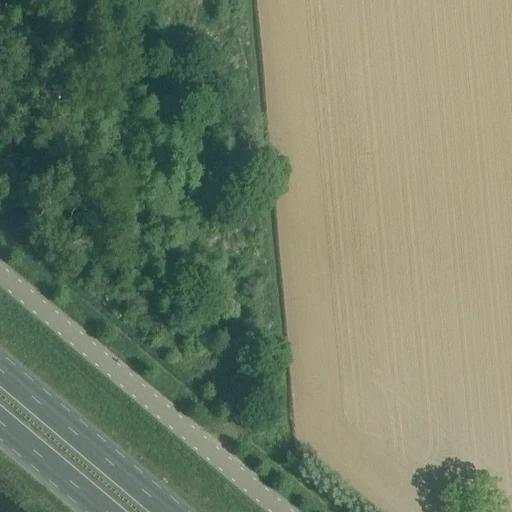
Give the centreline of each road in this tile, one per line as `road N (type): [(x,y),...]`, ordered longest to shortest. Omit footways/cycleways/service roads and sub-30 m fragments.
road 1 (unclassified): [(0,271),(287,511)]
road 2 (trunk): [(174,511),(0,365)]
road 3 (trunk): [(0,416),(112,511)]
